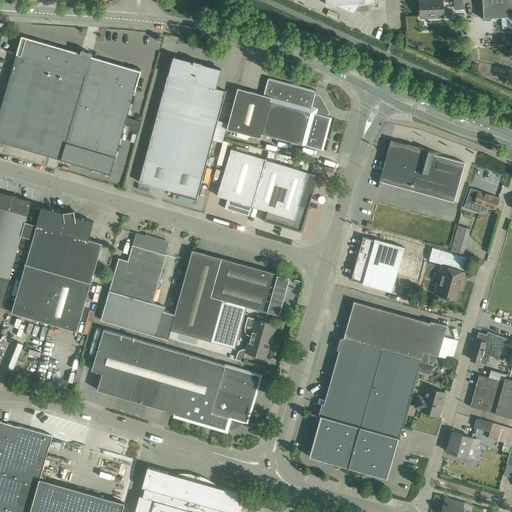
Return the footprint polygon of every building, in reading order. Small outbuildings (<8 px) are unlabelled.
[(323,0),(325,1),(326,3),(326,4),(327,5),(328,5),(335,5),(353,13),(354,13),(355,12),(356,12),(358,8),(359,6),(360,5),(362,5),(375,4),(376,4),(376,3),(377,2),(376,0),(323,0)] [(432,0),(419,1),(420,16),(428,16),(429,18),(443,17),(442,0),(432,0)] [(511,0),(482,0),(484,17),(482,17),(482,18),(492,18),(511,16),(511,0)] [(110,175),(115,156),(140,72),(91,57),(91,55),(93,55),(93,54),(88,54),(84,53),(80,50),(79,50),(81,52),(80,54),(26,38),(21,56),(16,55),(0,110),(0,141),(61,160),(110,175)] [(173,56),(164,88),(139,182),(197,198),(226,91),(216,89),(221,69),(173,56)] [(271,97),(262,134),(323,150),(332,118),(326,116),(327,112),(318,98),(314,97),(316,91),(268,78),(263,95),(271,97)] [(237,88),(226,129),(260,138),(262,134),(271,97),(263,95),(237,88)] [(454,202),(460,181),(465,163),(443,157),(444,154),(391,140),(379,181),(454,202)] [(220,186),(217,196),(227,199),(224,208),(232,211),(233,209),(236,210),(237,212),(249,216),(252,206),(251,206),(266,160),(231,149),(220,186)] [(266,160),(251,206),(252,206),(268,211),(265,221),(295,230),(301,232),(309,208),(310,208),(308,207),(312,194),(314,195),(314,194),(313,194),(318,176),(319,176),(320,176),(308,172),(299,170),(266,160)] [(495,210),(499,198),(470,188),(463,207),(479,213),(480,210),(482,210),(486,209),(487,207),(495,210)] [(0,191),(0,306),(21,236),(25,222),(31,201),(0,191)] [(59,270),(91,280),(102,243),(88,239),(94,222),(75,216),(74,210),(62,212),(41,206),(36,225),(25,222),(21,236),(32,239),(26,261),(59,270)] [(470,229),(458,225),(451,251),(463,255),(470,229)] [(357,257),(351,280),(363,283),(362,284),(382,289),(392,292),(395,281),(397,274),(416,280),(422,260),(426,244),(371,229),(366,227),(363,237),(357,257)] [(128,261),(119,258),(101,319),(167,339),(175,312),(164,309),(165,306),(153,303),(166,255),(165,254),(169,243),(163,241),(163,240),(151,236),(151,238),(136,233),(128,261)] [(221,258),(219,268),(211,295),(268,312),(269,311),(278,313),(288,279),(278,276),(279,274),(221,258)] [(59,270),(26,261),(11,312),(44,322),(59,270)] [(433,293),(450,298),(456,299),(460,284),(464,285),(467,273),(441,265),(433,293)] [(91,280),(59,270),(44,322),(77,331),(91,280)] [(375,376),(392,312),(354,301),(343,339),(347,340),(344,349),(340,347),(335,367),(323,406),(328,408),(325,417),(360,426),(375,376)] [(431,323),(392,312),(375,376),(360,426),(399,437),(402,427),(418,370),(419,371),(424,352),(431,354),(439,356),(444,337),(428,332),(431,323)] [(237,354),(236,359),(243,361),(245,352),(266,358),(275,324),(248,317),(245,327),(245,331),(247,334),(250,336),(246,349),(242,349),(239,351),(237,354)] [(103,329),(94,360),(91,370),(102,373),(97,390),(174,412),(173,415),(226,431),(228,427),(230,428),(240,422),(240,420),(247,422),(261,375),(103,329)] [(507,338),(488,331),(487,334),(478,332),(470,359),(480,362),(486,364),(489,355),(497,357),(500,348),(504,349),(507,338)] [(431,354),(424,352),(419,371),(430,374),(433,365),(429,364),(431,354)] [(476,384),(470,406),(480,409),(495,413),(505,377),(506,374),(500,372),(491,370),(488,377),(479,375),(476,384)] [(511,379),(505,377),(495,413),(508,417),(511,417),(511,379)] [(438,416),(445,393),(428,388),(424,398),(419,397),(416,407),(421,409),(421,411),(438,416)] [(360,426),(325,417),(320,415),(320,416),(313,441),(316,442),(313,451),(325,458),(324,460),(372,474),(373,472),(386,472),(389,463),(391,464),(399,438),(400,439),(400,438),(399,437),(360,426)] [(474,427),(489,431),(487,438),(488,438),(493,423),(477,419),(474,427)] [(0,420),(0,511),(30,511),(40,479),(52,435),(0,420)] [(481,440),(452,432),(447,451),(475,459),(481,440)] [(239,511),(245,494),(148,467),(142,487),(145,488),(143,496),(140,496),(134,511),(239,511)] [(40,479),(30,511),(121,511),(124,503),(40,479)] [(462,511),(464,509),(463,508),(464,502),(456,500),(451,498),(445,496),(445,497),(446,497),(444,503),(443,503),(440,511),(462,511)]
